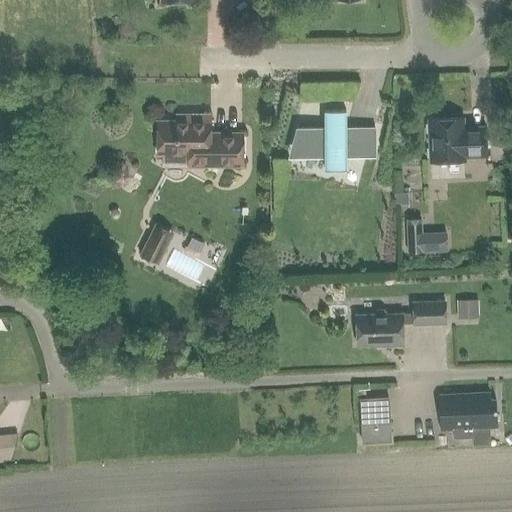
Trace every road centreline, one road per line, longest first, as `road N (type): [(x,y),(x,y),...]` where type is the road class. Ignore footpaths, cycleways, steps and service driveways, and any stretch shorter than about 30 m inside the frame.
road 1 (residential): [(511,376),(87,392),(57,379),(31,308),(0,303)]
road 2 (residential): [(416,0),(424,57),(220,61)]
